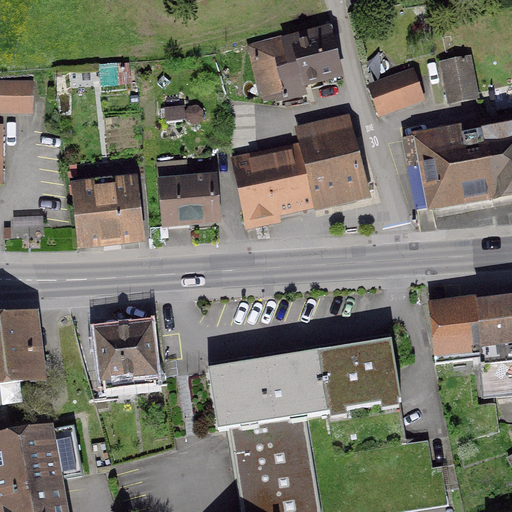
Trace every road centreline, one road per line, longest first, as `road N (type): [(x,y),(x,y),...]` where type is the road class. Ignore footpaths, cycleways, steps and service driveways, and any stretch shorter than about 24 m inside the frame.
road 1 (primary): [(0,281),(399,261)]
road 2 (residential): [(335,0),(399,261)]
